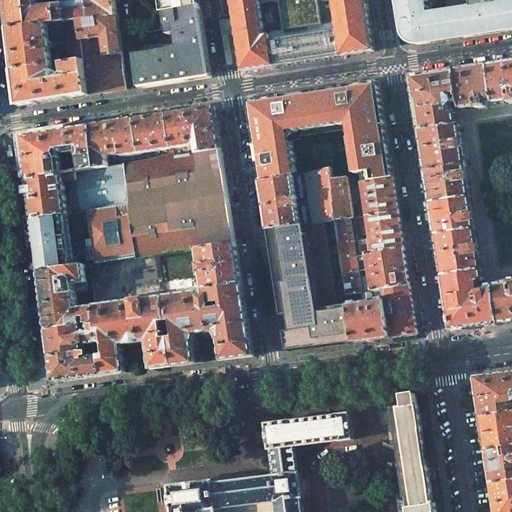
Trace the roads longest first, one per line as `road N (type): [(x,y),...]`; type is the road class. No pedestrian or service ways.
road 1 (residential): [(394,64),(441,356)]
road 2 (residential): [(229,89),(274,378)]
road 3 (secondary): [(24,411),(274,378)]
road 4 (residential): [(229,89),(0,123)]
road 5 (residential): [(24,411),(0,217)]
road 6 (secondary): [(274,378),(441,356)]
road 7 (residential): [(394,64),(229,89)]
road 8 (residential): [(441,356),(467,511)]
